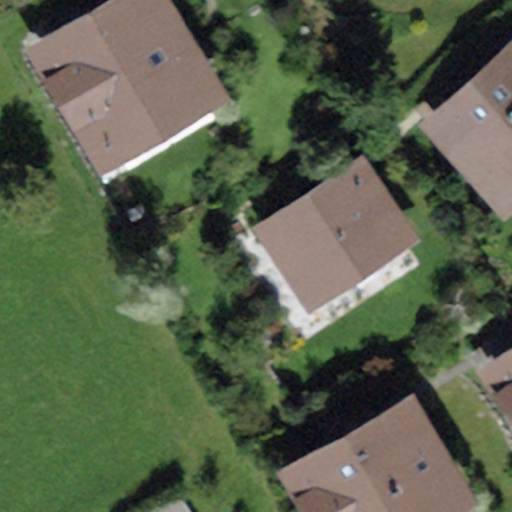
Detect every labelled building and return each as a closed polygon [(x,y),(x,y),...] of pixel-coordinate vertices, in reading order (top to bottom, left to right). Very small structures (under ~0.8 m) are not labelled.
[(154,0),(134,0),(50,50),(107,145),(205,87),(154,0)] [(511,60),(445,121),(506,188),(511,182),(511,60)] [(357,173),(273,228),(312,287),(396,232),(357,173)] [(511,363),(503,369),(511,382),(511,363)] [(326,511),(414,511),(452,490),(406,414),(357,443),(355,438),(328,454),(331,459),(305,475),(326,511)]
